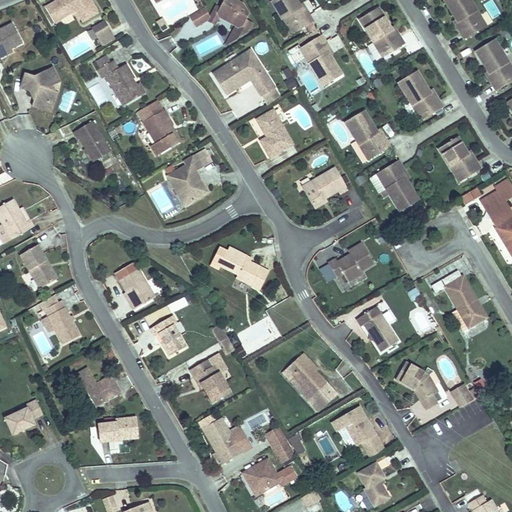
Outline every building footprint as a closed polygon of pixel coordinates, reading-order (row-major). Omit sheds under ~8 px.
[(88,0),(67,0),(51,10),(61,27),(78,17),(85,29),(100,20),(88,0)] [(145,0),(153,11),(169,0),(145,0)] [(215,17),(218,19),(233,26),(237,28),(233,36),(237,42),(244,38),(250,26),(241,21),(244,15),(238,4),(229,0),(223,0),(218,10),(215,17)] [(293,0),(275,0),(270,3),(287,30),(294,26),(298,33),(312,24),(307,17),(305,19),(298,7),(293,0)] [(467,0),(444,0),(443,1),(456,21),(463,32),(460,34),(464,41),(478,32),(474,25),(481,21),(467,0)] [(301,6),(298,7),(305,19),(307,17),(301,6)] [(213,30),(218,19),(215,17),(218,10),(212,7),(203,25),(213,30)] [(61,27),(51,10),(47,12),(57,29),(61,27)] [(377,10),(359,21),(378,53),(385,49),(389,55),(403,46),(399,39),(396,41),(389,30),(377,10)] [(161,32),(168,30),(164,19),(157,22),(161,32)] [(456,21),(453,22),(460,34),(463,32),(456,21)] [(481,21),(474,25),(478,32),(485,28),(481,21)] [(101,48),(115,40),(105,22),(91,29),(101,48)] [(237,28),(233,26),(225,41),(217,56),(238,45),(237,42),(233,36),(237,28)] [(294,26),(287,30),(291,37),(298,33),(294,26)] [(392,28),(389,30),(396,41),(399,39),(392,28)] [(18,32),(0,40),(0,65),(5,63),(3,60),(26,48),(18,32)] [(310,53),(303,57),(323,89),(341,77),(329,57),(322,46),(325,45),(320,37),(306,46),(310,53)] [(511,71),(494,41),(475,52),(488,72),(495,84),(492,85),(496,92),(510,84),(506,77),(511,73),(511,71)] [(325,45),(322,46),(329,57),(331,56),(325,45)] [(306,46),(299,50),(303,57),(310,53),(306,46)] [(385,49),(378,53),(382,59),(389,55),(385,49)] [(254,57),(246,62),(257,80),(265,75),(254,57)] [(257,80),(246,62),(216,80),(228,101),(251,87),(262,105),(277,96),(265,75),(257,80)] [(141,102),(134,92),(132,93),(128,86),(133,84),(125,69),(118,73),(113,66),(96,77),(100,84),(105,81),(124,112),(141,102)] [(488,72),(485,74),(492,85),(495,84),(488,72)] [(35,111),(41,113),(51,108),(53,104),(58,106),(61,98),(57,97),(54,90),(60,87),(53,73),(37,81),(28,78),(24,93),(34,96),(37,103),(35,111)] [(416,73),(398,84),(417,116),(424,112),(428,118),(442,109),(438,103),(435,104),(428,93),(416,73)] [(139,89),(134,92),(141,102),(145,99),(139,89)] [(431,91),(428,93),(435,104),(438,103),(431,91)] [(51,108),(41,113),(55,117),(58,106),(53,104),(51,108)] [(424,112),(417,116),(421,123),(428,118),(424,112)] [(363,113),(345,124),(364,156),(371,152),(375,158),(389,150),(385,143),(382,144),(375,133),(363,113)] [(277,115),(258,125),(268,143),(262,146),(272,165),(297,152),(277,115)] [(167,134),(171,132),(173,130),(164,116),(143,128),(152,143),(146,146),(156,163),(177,150),(167,134)] [(96,126),(76,136),(80,143),(82,142),(94,165),(111,157),(96,126)] [(378,131),(375,133),(382,144),(385,143),(378,131)] [(180,148),(171,132),(167,134),(177,150),(180,148)] [(457,139),(439,150),(455,177),(462,173),(466,180),(480,171),(476,164),(473,166),(466,154),(457,139)] [(371,152),(364,156),(369,163),(375,158),(371,152)] [(469,153),(466,154),(473,166),(476,164),(469,153)] [(166,183),(178,202),(185,198),(190,206),(206,196),(196,179),(202,174),(194,162),(182,169),(184,172),(166,183)] [(398,163),(383,171),(387,178),(381,182),(400,214),(418,203),(399,171),(402,170),(398,163)] [(462,173),(455,177),(459,184),(466,180),(462,173)] [(337,175),(302,193),(313,214),(339,199),(342,205),(351,200),(337,175)] [(505,201),(511,197),(511,191),(507,182),(495,189),(498,193),(481,203),(497,230),(501,227),(497,220),(511,211),(505,201)] [(163,188),(153,193),(162,213),(173,208),(163,188)] [(466,205),(481,196),(477,190),(463,199),(466,205)] [(185,198),(178,202),(183,210),(190,206),(185,198)] [(14,201),(0,208),(0,220),(12,243),(35,231),(31,224),(28,225),(14,201)] [(511,211),(497,220),(501,227),(497,230),(511,256),(511,211)] [(366,277),(363,274),(376,265),(364,245),(351,253),(353,257),(334,269),(340,280),(346,276),(352,286),(366,277)] [(44,268),(49,266),(40,249),(21,260),(39,292),(53,284),(44,268)] [(235,252),(226,268),(243,278),(241,282),(264,294),(273,277),(250,264),(252,261),(235,252)] [(58,282),(49,266),(44,268),(53,284),(58,282)] [(137,270),(119,281),(127,293),(132,302),(130,304),(134,311),(154,299),(137,270)] [(457,272),(431,288),(435,295),(445,290),(470,330),(485,321),(473,303),(476,301),(463,279),(461,280),(457,272)] [(412,299),(420,296),(416,288),(408,292),(412,299)] [(127,293),(124,295),(130,304),(132,302),(127,293)] [(63,304),(48,312),(66,344),(81,336),(63,304)] [(369,330),(375,340),(380,341),(379,347),(385,357),(402,348),(381,312),(362,323),(367,331),(369,330)] [(173,318),(152,330),(157,338),(162,336),(168,346),(166,348),(172,358),(187,349),(175,328),(178,327),(173,318)] [(223,326),(216,330),(222,342),(230,337),(223,326)] [(296,369),(290,374),(311,398),(307,402),(317,414),(336,398),(326,386),(311,369),(313,367),(303,355),(292,364),(296,369)] [(209,361),(193,370),(198,378),(201,376),(217,405),(234,394),(218,366),(214,368),(209,361)] [(296,369),(292,364),(282,372),(307,402),(311,398),(290,374),(296,369)] [(410,365),(401,382),(417,391),(431,414),(442,406),(436,397),(443,393),(434,377),(410,365)] [(87,368),(69,378),(79,395),(87,390),(97,406),(118,394),(111,382),(106,379),(96,385),(87,368)] [(477,392),(485,390),(482,379),(474,382),(477,392)] [(472,393),(468,387),(455,394),(458,401),(472,393)] [(464,410),(477,403),(472,393),(458,401),(464,410)] [(36,400),(24,405),(26,408),(4,418),(12,435),(34,424),(31,419),(42,414),(36,400)] [(362,408),(334,425),(340,434),(349,429),(360,448),(365,445),(370,454),(384,446),(362,408)] [(117,428),(102,430),(106,448),(123,445),(122,440),(141,436),(138,419),(117,423),(117,428)] [(223,420),(204,431),(225,467),(244,456),(223,420)] [(122,440),(123,445),(142,441),(141,436),(122,440)] [(290,438),(277,446),(286,462),(299,455),(291,442),(290,438)] [(384,446),(370,454),(373,460),(387,451),(384,446)] [(272,461),(248,475),(261,498),(285,483),(272,461)] [(365,492),(371,501),(375,510),(390,501),(381,484),(387,481),(378,465),(359,477),(368,491),(365,492)] [(300,500),(308,511),(314,511),(324,506),(314,491),(300,500)] [(339,509),(348,508),(345,492),(336,494),(339,509)] [(104,511),(117,511),(114,496),(102,499),(104,511)] [(502,511),(495,500),(476,511),(502,511)] [(156,511),(152,503),(129,511),(156,511)]
